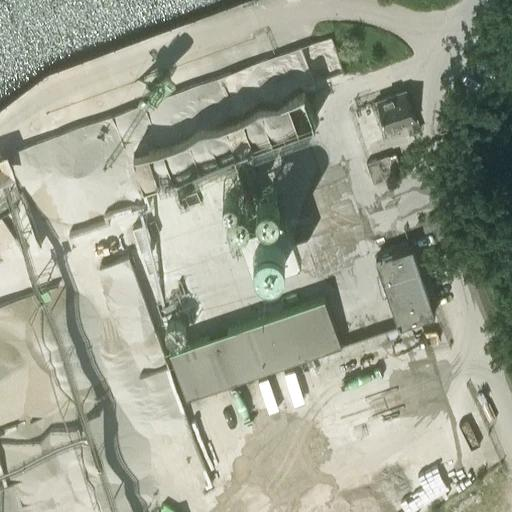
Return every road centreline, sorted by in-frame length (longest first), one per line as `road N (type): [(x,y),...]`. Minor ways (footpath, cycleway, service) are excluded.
road 1 (unclassified): [(511,418),(460,296),(429,193),(429,105),(458,39)]
road 2 (unclassified): [(0,133),(339,4)]
road 3 (unknown): [(246,511),(291,445),(313,429),(436,389)]
road 4 (unknown): [(436,389),(407,433),(316,511)]
road 5 (unclassified): [(458,39),(339,4)]
